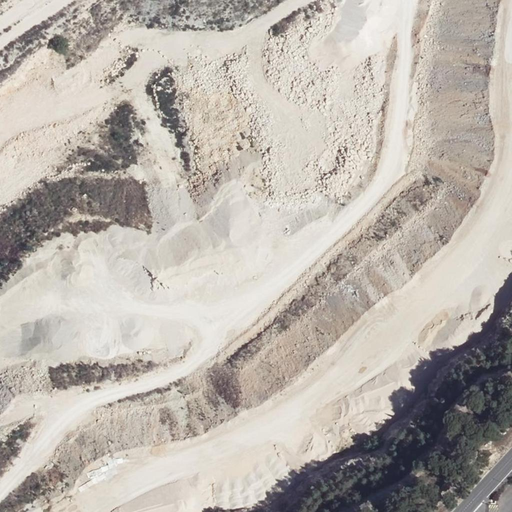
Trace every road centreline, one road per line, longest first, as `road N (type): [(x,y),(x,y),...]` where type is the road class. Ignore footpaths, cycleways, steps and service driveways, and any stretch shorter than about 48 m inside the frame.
road 1 (track): [(0,495),(66,420),(96,400),(165,377),(256,315),(381,188),(394,168),(409,0)]
road 2 (track): [(79,511),(151,473),(272,427),(406,335),(480,256),(511,190)]
